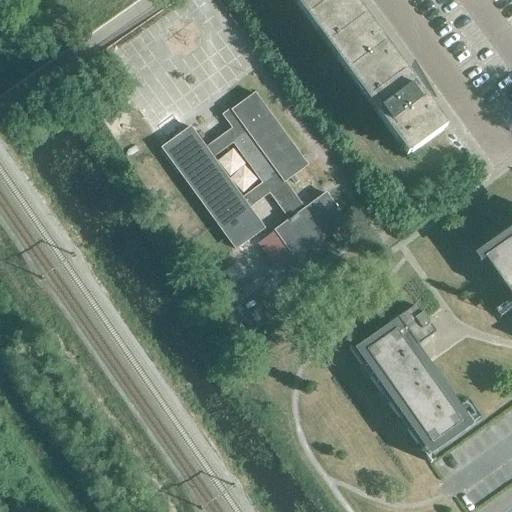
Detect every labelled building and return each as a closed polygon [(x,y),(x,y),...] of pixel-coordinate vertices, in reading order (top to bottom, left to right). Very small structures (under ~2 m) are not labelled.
[(297,0),(318,29),(409,154),(441,131),(424,107),(432,101),(415,78),(407,84),(346,0),(297,0)] [(249,24),(241,31),(251,45),(260,39),(249,24)] [(231,111),(223,117),(231,129),(205,148),(190,127),(161,148),(234,250),(264,229),(249,208),(269,194),(289,221),(274,232),(295,261),(346,224),(325,195),(304,210),(284,182),(307,166),(254,93),(231,111)] [(511,238),(484,258),(511,298),(511,238)] [(254,326),(240,307),(226,317),(241,336),(254,326)] [(390,324),(351,352),(361,367),(369,379),(380,393),(388,405),(398,420),(406,431),(417,446),(425,457),(426,459),(474,425),(473,424),(466,414),(458,419),(409,350),(433,333),(415,307),(390,324)]
